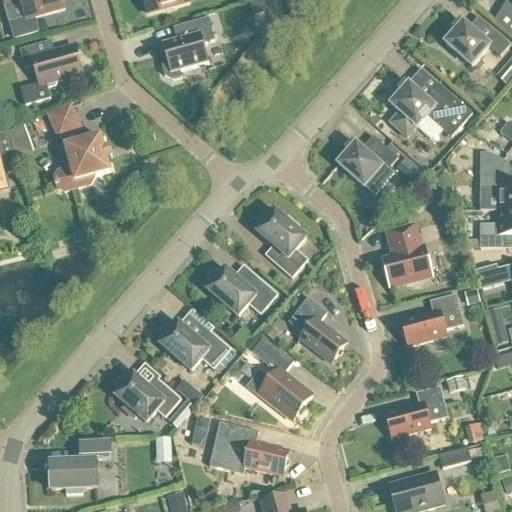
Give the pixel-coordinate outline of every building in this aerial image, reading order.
[(66,13),(61,0),(3,0),(11,27),(15,42),(39,35),(35,21),(66,13)] [(140,0),(143,1),(148,17),(165,12),(168,14),(175,12),(176,9),(191,5),(189,0),(140,0)] [(511,0),(505,0),(511,5),(495,24),(511,38),(511,0)] [(254,20),(265,17),(261,2),(250,5),(254,20)] [(185,41),(162,47),(168,68),(162,69),(165,80),(173,84),(183,81),(181,75),(210,67),(204,48),(215,44),(209,21),(181,29),(185,41)] [(511,49),(479,21),(469,32),(460,24),(452,33),(456,36),(446,48),(472,71),(490,51),(500,61),(511,49)] [(83,77),(76,51),(63,54),(55,56),(52,44),(20,53),(25,72),(35,69),(40,87),(21,93),(25,110),(51,103),(47,92),(48,92),(56,90),(58,86),(57,84),(83,77)] [(400,117),(390,127),(407,142),(416,132),(418,133),(428,122),(451,143),(473,119),(439,88),(437,90),(428,100),(411,85),(408,88),(406,85),(398,94),(402,97),(391,109),(400,117)] [(47,119),(58,144),(83,133),(72,108),(47,119)] [(511,128),(509,126),(500,137),(511,145),(511,128)] [(34,155),(25,129),(7,135),(16,161),(34,155)] [(349,157),(339,169),(365,192),(374,200),(394,177),(390,173),(399,163),(373,140),(362,153),(353,145),(345,154),(349,157)] [(96,180),(111,176),(101,141),(66,151),(72,172),(59,175),(55,182),(56,185),(55,185),(56,190),(57,190),(58,192),(65,196),(91,189),(96,180)] [(481,215),(498,215),(511,215),(511,190),(505,190),(505,165),(491,157),(481,157),(481,215)] [(418,171),(407,161),(400,169),(411,178),(418,171)] [(431,183),(439,191),(450,179),(442,171),(431,183)] [(481,233),(481,239),(481,253),(505,253),(505,240),(511,239),(511,215),(498,215),(498,229),(490,229),(481,233)] [(273,219),(269,217),(264,218),(260,220),(258,225),(258,229),(261,233),(258,237),(274,250),(266,260),(293,283),(308,265),(296,254),(307,242),(297,234),(300,231),(289,221),(286,224),(276,216),(273,219)] [(396,263),(385,265),(392,291),(431,280),(424,253),(420,254),(414,232),(389,238),(396,263)] [(511,269),(488,276),(491,289),(511,283),(511,269)] [(223,277),(219,275),(214,275),(210,278),(208,282),(209,287),(211,291),(208,295),(239,321),(249,309),(261,319),(278,300),(251,276),(242,287),(226,274),(223,277)] [(465,297),(468,311),(481,308),(477,294),(465,297)] [(434,318),(402,326),(408,351),(447,341),(445,335),(464,330),(456,299),(430,306),(434,318)] [(304,339),(301,343),(332,368),(348,348),(320,327),(328,318),(308,302),(289,327),(304,339)] [(269,327),(263,334),(273,343),(280,336),(269,327)] [(176,332),(172,330),(167,330),(163,333),(161,337),(162,342),(164,346),(161,349),(192,376),(202,364),(214,374),(231,354),(204,331),(195,342),(179,328),(176,332)] [(278,375),(270,386),(260,377),(250,389),(260,398),(259,399),(293,425),(313,400),(285,378),(294,366),(264,342),(253,356),(278,375)] [(511,357),(498,361),(496,366),(498,373),(511,369),(511,357)] [(132,383),(127,381),(123,382),(119,384),(116,389),(117,393),(120,397),(117,401),(126,409),(124,412),(135,422),(138,419),(147,427),(158,415),(166,422),(182,404),(159,384),(150,394),(135,380),(132,383)] [(463,381),(446,385),(450,400),(467,396),(463,381)] [(419,409),(386,418),(392,443),(431,433),(430,427),(449,422),(441,391),(416,397),(419,409)] [(188,404),(169,426),(177,433),(196,411),(188,404)] [(207,440),(210,423),(197,420),(193,437),(207,440)] [(473,443),(486,438),(481,423),(468,428),(473,443)] [(256,448),(259,436),(220,427),(210,471),(244,479),(246,472),(284,481),(289,456),(256,448)] [(172,467),(171,442),(156,442),(157,467),(172,467)] [(82,466),(51,468),(52,494),(67,494),(67,499),(82,498),(82,493),(97,492),(96,466),(111,465),(110,448),(81,450),(82,466)] [(468,452),(451,457),(439,460),(443,473),(471,466),(468,452)] [(432,511),(444,509),(436,477),(390,489),(396,511),(432,511)] [(507,500),(511,498),(511,481),(503,485),(507,500)] [(480,499),(483,511),(499,511),(495,495),(480,499)] [(167,500),(170,511),(186,511),(187,511),(183,496),(167,500)] [(290,511),(287,499),(261,506),(262,511),(290,511)]
